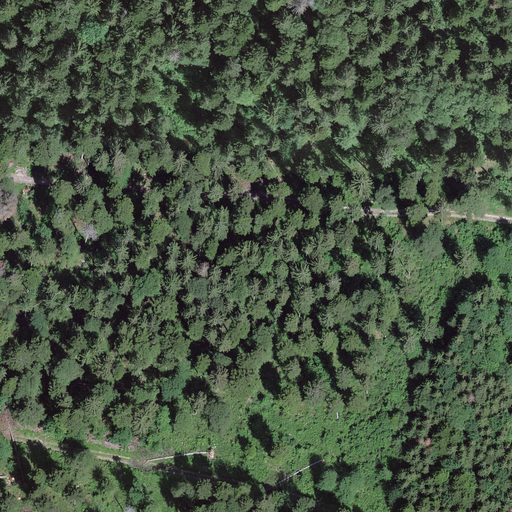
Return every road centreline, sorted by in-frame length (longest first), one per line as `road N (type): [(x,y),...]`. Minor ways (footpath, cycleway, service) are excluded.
road 1 (track): [(0,173),(511,214)]
road 2 (track): [(0,432),(260,486),(342,511)]
